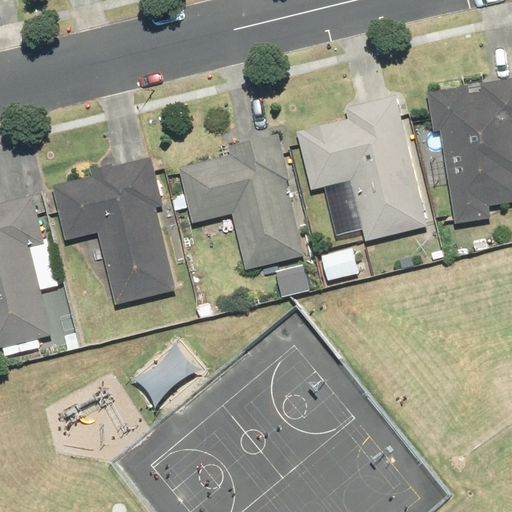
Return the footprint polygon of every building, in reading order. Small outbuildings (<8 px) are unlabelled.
[(468,87),(428,93),(434,132),(441,131),(455,225),(491,219),(490,207),(511,203),(511,79),(481,84),(482,92),(469,94),(468,87)] [(348,120),(297,132),(311,191),(351,181),(366,242),(428,227),(396,96),(346,108),(348,120)] [(231,157),(180,168),(192,224),(233,214),(246,271),(305,257),(287,182),(290,181),(279,135),(229,147),(231,157)] [(92,178),(53,186),(66,241),(99,233),(115,306),(176,292),(157,208),(164,207),(153,158),(114,167),(113,165),(90,170),(92,178)] [(0,348),(52,336),(41,290),(59,286),(47,240),(44,240),(33,196),(0,204),(0,348)] [(179,342),(132,378),(156,409),(203,373),(179,342)]
